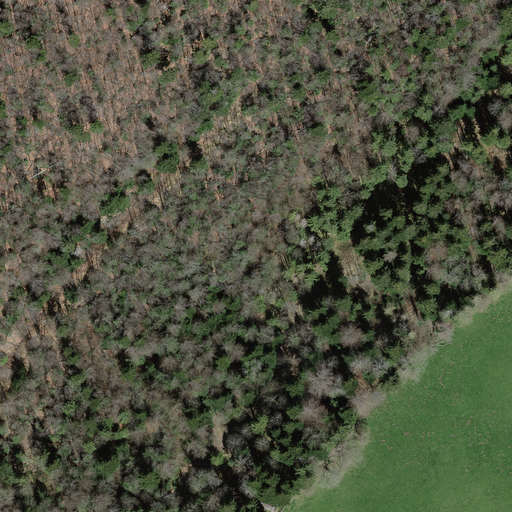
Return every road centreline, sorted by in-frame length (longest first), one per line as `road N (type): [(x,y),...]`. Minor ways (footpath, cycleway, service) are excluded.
road 1 (track): [(178,511),(271,390),(292,336),(343,253),(511,99)]
road 2 (track): [(0,400),(14,367),(77,280),(144,224),(261,89)]
